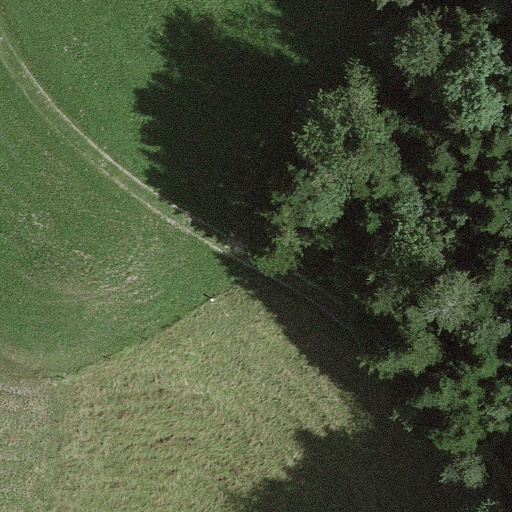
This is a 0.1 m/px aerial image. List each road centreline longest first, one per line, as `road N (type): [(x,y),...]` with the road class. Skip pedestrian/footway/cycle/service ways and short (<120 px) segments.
road 1 (track): [(296,278),(120,176),(46,105),(0,23)]
road 2 (track): [(484,511),(398,361),(349,312),(296,278)]
